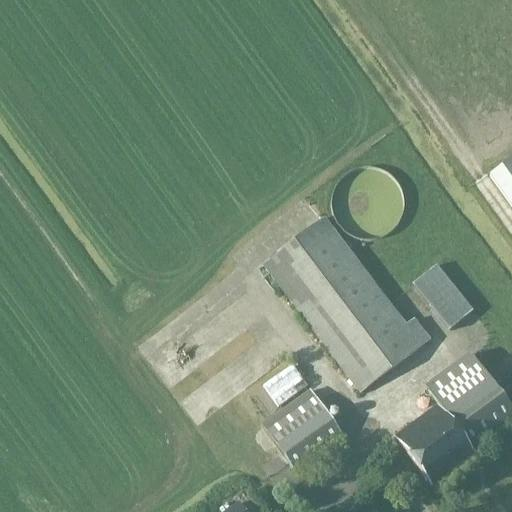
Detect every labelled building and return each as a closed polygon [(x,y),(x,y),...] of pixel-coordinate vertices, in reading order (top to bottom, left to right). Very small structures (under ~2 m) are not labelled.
[(511,159),(491,174),(511,202),(511,159)] [(429,342),(413,319),(405,326),(323,218),(260,266),(358,395),(429,342)] [(447,332),(471,312),(435,266),(410,286),(447,332)] [(432,403),(389,436),(430,489),(474,456),(471,453),(511,421),(511,414),(469,355),(422,388),(432,403)] [(291,366),(261,387),(276,408),(306,387),(291,366)] [(308,391),(259,427),(293,473),(341,438),(308,391)]
